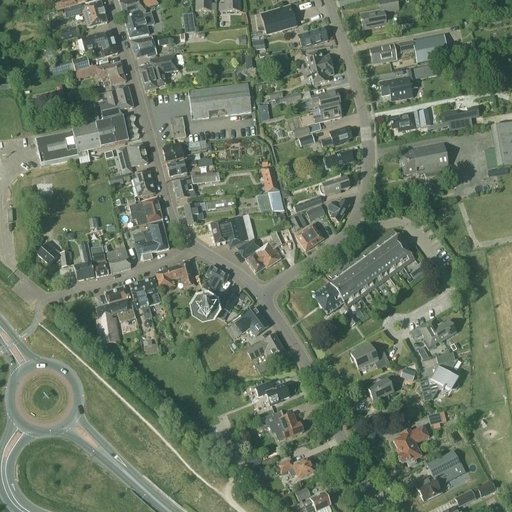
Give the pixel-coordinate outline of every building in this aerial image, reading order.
[(86,5),(100,1),(99,0),(70,0),(54,5),(56,11),(64,8),(65,9),(85,3),(86,5)] [(120,0),(119,0),(122,11),(123,17),(123,18),(145,12),(144,8),(157,4),(156,0),(120,0)] [(210,0),(195,0),(195,12),(210,12),(216,12),(216,5),(210,5),(210,0)] [(239,0),(224,0),(224,5),(219,5),(219,12),(224,12),(239,13),(239,0)] [(359,16),(362,28),(363,31),(386,26),(383,13),(398,10),(395,0),(386,0),(378,2),(380,11),(359,16)] [(107,24),(101,3),(81,8),(81,6),(64,10),(67,19),(83,15),(87,30),(107,24)] [(263,25),(266,37),(283,32),(295,29),(292,18),(289,7),(273,12),(260,16),(263,25)] [(146,12),(145,12),(123,18),(129,40),(148,35),(146,27),(149,27),(150,24),(146,12)] [(76,28),(52,34),(54,44),(79,38),(76,28)] [(311,48),(327,42),(323,29),(315,32),(307,34),(307,33),(297,36),(302,51),(311,48)] [(85,53),(94,51),(97,61),(117,55),(110,32),(81,40),(85,53)] [(169,37),(156,39),(158,47),(170,45),(169,37)] [(414,52),(416,58),(417,64),(447,58),(443,37),(412,43),(412,42),(399,45),(399,44),(393,46),(393,45),(370,50),(373,66),(396,61),(395,56),(414,52)] [(145,40),(130,43),(135,60),(147,57),(147,58),(156,56),(151,39),(145,40)] [(261,41),(251,42),(252,52),(262,51),(261,41)] [(301,66),(303,73),(331,66),(329,57),(323,58),(322,53),(306,57),(308,64),(301,66)] [(488,56),(489,62),(498,60),(497,54),(488,56)] [(287,55),(269,58),(271,68),(288,65),(287,55)] [(150,67),(138,70),(145,93),(157,90),(167,87),(164,75),(178,72),(177,66),(183,65),(182,56),(175,57),(175,56),(149,62),(150,67)] [(89,58),(72,62),(75,72),(78,72),(92,68),(89,58)] [(92,68),(78,72),(80,80),(97,76),(98,80),(109,77),(111,87),(125,83),(120,64),(96,69),(96,67),(92,68)] [(334,76),(331,66),(303,73),(305,81),(311,79),(313,86),(324,84),(324,83),(329,82),(328,77),(334,76)] [(408,79),(402,80),(402,79),(379,84),(381,96),(390,94),(391,103),(413,98),(412,90),(418,89),(417,84),(421,83),(419,69),(406,72),(408,79)] [(251,114),(247,85),(187,92),(191,121),(251,114)] [(133,109),(128,89),(117,91),(105,94),(107,102),(98,104),(103,121),(122,116),(121,112),(133,109)] [(340,104),(336,92),(310,98),(312,105),(319,103),(320,109),(340,104)] [(281,94),(269,97),(270,102),(278,100),(282,99),(281,94)] [(286,106),(301,102),(299,95),(284,99),(282,99),(278,100),(279,104),(285,103),(286,106)] [(340,104),(320,109),(318,110),(320,117),(313,119),(315,125),(341,119),(339,112),(341,112),(340,104)] [(427,111),(412,114),(399,117),(400,120),(390,122),(391,131),(402,129),(403,132),(415,130),(415,126),(419,126),(420,129),(431,127),(429,121),(427,111)] [(96,112),(88,114),(90,123),(98,121),(96,112)] [(452,115),(453,132),(475,130),(474,114),(452,115)] [(88,151),(128,143),(128,142),(138,140),(139,137),(137,134),(138,131),(135,128),(133,126),(134,123),(135,119),(133,117),(123,119),(123,118),(33,137),(39,168),(78,159),(77,154),(87,151),(88,151)] [(173,140),(184,138),(183,130),(184,130),(182,119),(170,121),(173,140)] [(511,167),(511,124),(490,128),(497,170),(511,167)] [(307,127),(292,132),(294,139),(310,135),(307,127)] [(346,131),(345,129),(329,133),(331,138),(320,141),(322,149),(333,146),(333,148),(349,143),(348,141),(351,140),(349,131),(346,131)] [(311,135),(297,140),(300,148),(314,144),(311,135)] [(184,144),(165,147),(165,150),(162,150),(166,164),(183,159),(182,152),(189,150),(200,148),(201,152),(206,151),(210,150),(210,144),(185,147),(184,144)] [(399,153),(403,177),(416,174),(416,177),(424,175),(426,185),(442,182),(440,172),(448,171),(443,144),(399,153)] [(147,165),(142,146),(117,151),(122,176),(132,174),(131,168),(133,168),(147,165)] [(90,163),(88,151),(87,151),(77,154),(78,159),(79,164),(90,163)] [(109,160),(117,157),(115,151),(107,153),(109,160)] [(328,171),(353,164),(352,162),(354,162),(353,156),(351,157),(350,153),(339,156),(339,155),(335,156),(335,157),(323,161),(326,171),(328,171)] [(300,171),(316,166),(314,157),(297,162),(300,171)] [(183,162),(166,166),(169,178),(186,174),(183,162)] [(273,170),(262,171),(267,194),(278,192),(273,170)] [(132,176),(135,188),(152,184),(149,172),(132,176)] [(223,183),(222,173),(196,175),(196,184),(223,183)] [(128,175),(121,177),(114,179),(115,186),(122,185),(122,182),(129,181),(128,175)] [(349,189),(346,179),(321,187),(319,188),(318,191),(319,195),(322,197),(325,197),(335,194),(335,195),(339,194),(339,193),(349,189)] [(191,181),(173,186),(177,202),(195,198),(191,181)] [(152,184),(135,188),(138,200),(155,195),(152,184)] [(283,200),(290,198),(288,191),(281,193),(283,200)] [(283,213),(279,193),(268,195),(272,214),(283,213)] [(200,204),(184,208),(188,227),(198,225),(198,221),(203,221),(201,212),(216,210),(215,206),(234,203),(233,199),(204,204),(200,205),(200,204)] [(162,221),(156,200),(128,207),(130,216),(131,222),(135,221),(137,228),(162,221)] [(312,200),(293,207),(296,214),(315,207),(312,200)] [(338,224),(348,207),(340,202),(339,204),(338,203),(326,206),(329,216),(331,217),(329,219),(338,224)] [(114,210),(117,216),(124,212),(121,206),(114,210)] [(310,223),(325,216),(321,206),(305,212),(310,223)] [(286,223),(283,215),(272,218),(274,226),(286,223)] [(295,232),(306,226),(301,216),(290,221),(295,232)] [(242,217),(210,225),(215,246),(227,243),(229,250),(235,248),(243,259),(259,249),(254,241),(248,243),(242,217)] [(95,219),(88,220),(90,230),(97,229),(95,219)] [(144,241),(134,243),(140,263),(152,260),(151,255),(169,250),(162,223),(148,227),(149,229),(148,232),(144,233),(145,239),(143,239),(144,241)] [(295,238),(305,253),(323,241),(313,225),(295,238)] [(355,237),(362,229),(358,226),(351,234),(355,237)] [(267,245),(245,260),(255,275),(265,268),(266,270),(282,259),(275,250),(282,246),(292,241),(286,228),(269,235),(273,242),(268,245),(267,245)] [(346,310),(414,261),(405,248),(408,245),(401,235),(397,237),(393,231),(325,280),(329,285),(312,298),(326,317),(343,305),(346,310)] [(47,243),(37,255),(50,267),(58,258),(60,257),(61,269),(70,268),(68,253),(60,254),(55,250),(47,243)] [(465,251),(475,247),(474,243),(463,247),(465,251)] [(105,263),(103,253),(102,248),(91,250),(95,271),(96,278),(108,276),(106,267),(105,263)] [(85,265),(73,267),(77,283),(94,279),(89,251),(83,252),(83,257),(85,265)] [(106,257),(111,275),(131,270),(125,252),(106,257)] [(166,271),(155,275),(159,291),(174,287),(173,280),(181,278),(184,290),(195,287),(189,263),(179,266),(166,270),(166,271)] [(423,267),(413,274),(416,279),(426,273),(423,267)] [(228,277),(211,268),(205,278),(208,279),(203,289),(210,293),(209,296),(221,306),(220,309),(229,314),(237,299),(226,293),(225,295),(220,292),(222,287),(223,287),(228,277)] [(157,294),(153,279),(141,283),(148,308),(160,304),(157,294)] [(141,283),(129,287),(134,300),(132,301),(136,312),(141,310),(144,321),(152,319),(148,308),(141,283)] [(129,307),(124,288),(104,294),(108,306),(95,310),(99,321),(96,322),(100,347),(119,344),(116,320),(112,320),(112,318),(117,316),(120,324),(135,319),(131,307),(129,307)] [(209,319),(213,313),(211,307),(207,305),(206,304),(199,305),(196,310),(197,317),(202,320),(209,319)] [(255,337),(269,328),(255,309),(234,324),(235,325),(230,328),(237,338),(242,335),(249,329),(255,337)] [(349,312),(342,316),(351,328),(357,323),(349,312)] [(434,346),(439,343),(439,344),(456,334),(448,322),(436,329),(432,322),(419,330),(425,341),(422,343),(428,353),(436,348),(434,346)] [(284,353),(274,336),(263,342),(264,343),(246,353),(251,361),(264,354),(269,361),(284,353)] [(143,347),(144,356),(158,354),(157,345),(152,346),(151,341),(142,343),(143,347)] [(352,364),(354,364),(358,372),(374,364),(377,371),(389,365),(384,354),(376,358),(370,345),(350,355),(352,359),(350,360),(352,364)] [(417,352),(422,361),(427,358),(422,349),(417,352)] [(455,354),(444,357),(446,363),(457,360),(455,354)] [(434,367),(436,374),(436,375),(435,377),(427,379),(432,401),(438,392),(444,390),(450,394),(452,391),(453,391),(456,391),(457,389),(458,387),(457,385),(456,384),(458,381),(451,377),(450,372),(457,361),(434,367)] [(270,369),(266,362),(255,369),(259,376),(270,369)] [(253,386),(257,396),(258,400),(266,396),(271,407),(281,403),(280,402),(289,398),(284,386),(272,390),(268,380),(253,386)] [(373,403),(393,393),(387,380),(366,390),(373,403)] [(240,425),(234,411),(225,415),(227,419),(222,421),(226,431),(240,425)] [(297,425),(293,415),(283,419),(280,413),(264,419),(267,429),(275,426),(278,432),(275,434),(278,442),(284,440),(284,441),(303,434),(299,424),(297,425)] [(427,417),(430,427),(442,424),(439,414),(427,417)] [(401,439),(393,443),(400,456),(397,457),(402,466),(407,463),(409,468),(416,465),(414,461),(421,458),(415,445),(429,438),(423,427),(411,434),(409,431),(402,435),(402,436),(400,437),(401,439)] [(232,432),(220,437),(224,446),(236,441),(232,432)] [(441,494),(437,486),(455,477),(444,456),(426,466),(433,478),(424,483),(424,484),(415,488),(423,503),(441,494)] [(313,473),(313,471),(314,470),(312,467),(310,466),(307,460),(298,464),(298,463),(292,466),(290,461),(277,467),(281,476),(289,472),(291,478),(296,476),(298,480),(313,473)] [(476,489),(481,499),(495,492),(491,482),(476,489)] [(298,503),(310,497),(305,489),(294,495),(298,503)] [(453,500),(458,509),(475,501),(470,491),(453,500)] [(314,511),(315,511),(330,511),(328,508),(330,507),(324,494),(303,505),(306,511),(314,511)]
